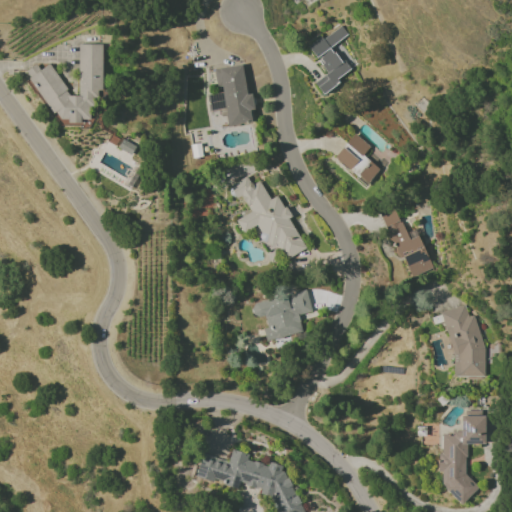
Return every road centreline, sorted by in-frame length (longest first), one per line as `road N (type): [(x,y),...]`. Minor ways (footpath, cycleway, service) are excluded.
road 1 (residential): [(372,511),(349,469),(293,422),(226,400),(129,397),(105,363),(104,325),(118,299),(120,270),(113,245),(0,84)]
road 2 (residential): [(245,11),(275,54),(293,155),(352,254),(355,301),(293,422)]
